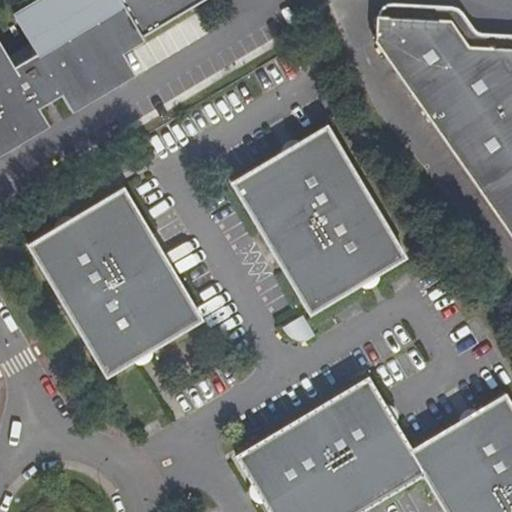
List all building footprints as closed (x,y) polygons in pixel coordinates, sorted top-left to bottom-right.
[(52,0),(22,18),(37,44),(11,59),(0,39),(0,155),(48,126),(41,112),(67,97),(74,111),(135,76),(123,54),(216,0),(52,0)] [(375,17),(374,44),(511,240),(511,49),(502,49),(469,47),(451,21),(375,17)] [(237,187),(313,318),(371,285),(408,263),(331,133),(296,153),(237,187)] [(34,248),(110,379),(145,359),(206,324),(129,193),(67,230),(34,248)] [(301,316),(283,325),(292,346),(311,338),(301,316)] [(369,511),(425,478),(413,455),(387,412),(369,383),(238,461),(256,491),(267,511),(369,511)] [(413,455),(425,478),(444,511),(511,511),(511,408),(507,399),(471,420),(413,455)]
